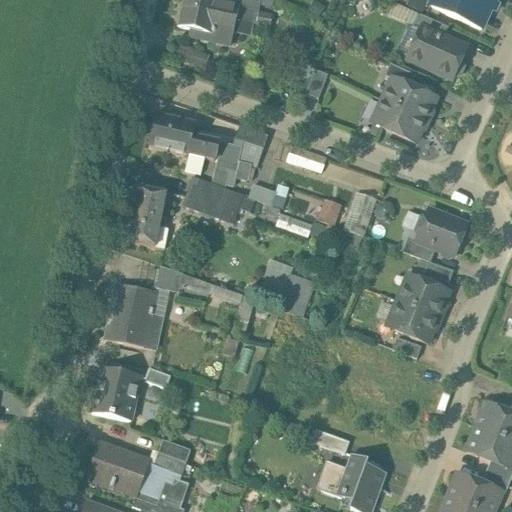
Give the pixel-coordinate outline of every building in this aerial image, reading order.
[(183,0),(182,9),(236,21),(239,8),(238,8),(224,4),(224,0),(183,0)] [(239,0),(238,8),(239,8),(258,12),(259,8),(271,10),(273,2),(269,0),(239,0)] [(430,0),(427,8),(484,34),(499,0),(430,0)] [(236,21),(255,26),(258,15),(258,12),(239,8),(236,21)] [(236,21),(182,9),(177,28),(189,31),(211,36),(209,43),(230,48),(233,34),(236,21)] [(258,15),(255,26),(269,28),(271,17),(258,15)] [(413,27),(420,30),(422,26),(446,37),(449,30),(419,15),(413,27)] [(252,39),(255,26),(236,21),(233,34),(252,39)] [(446,37),(422,26),(420,30),(405,63),(453,85),(470,48),(446,37)] [(211,36),(189,31),(188,38),(209,43),(211,36)] [(175,44),(170,57),(205,71),(210,58),(175,44)] [(416,77),(390,65),(385,77),(392,81),(392,80),(411,88),(416,77)] [(315,72),(305,96),(318,101),(328,77),(315,72)] [(411,88),(392,80),(392,81),(382,102),(426,122),(436,100),(411,88)] [(426,122),(382,102),(372,125),(415,145),(426,122)] [(194,124),(157,116),(150,148),(187,157),(188,156),(214,162),(218,144),(191,137),(194,124)] [(235,141),(263,151),(268,138),(240,128),(235,141)] [(235,141),(233,147),(242,150),(240,158),(241,159),(241,161),(246,162),(245,166),(247,167),(257,170),(263,151),(235,141)] [(221,145),(216,169),(226,172),(233,147),(221,145)] [(242,150),(233,147),(226,172),(228,172),(236,174),(240,158),(242,150)] [(293,148),(287,164),(321,176),(327,160),(293,148)] [(241,159),(240,158),(236,174),(245,176),(247,167),(245,166),(246,162),(241,161),(241,159)] [(216,169),(212,186),(217,188),(224,191),(228,172),(226,172),(216,169)] [(212,186),(192,179),(182,208),(207,217),(212,201),(217,188),(212,186)] [(277,196),(272,208),(282,211),(289,190),(280,186),(277,196)] [(212,201),(239,211),(244,198),(224,191),(217,188),(212,201)] [(250,200),(263,204),(272,208),(277,196),(254,188),(250,200)] [(166,195),(139,189),(128,244),(165,252),(168,232),(159,230),(166,195)] [(376,201),(356,195),(343,233),(362,239),(376,201)] [(244,198),(239,211),(257,218),(263,204),(250,200),(244,198)] [(317,220),(334,227),(342,206),(325,199),(317,220)] [(212,201),(207,217),(233,227),(239,211),(212,201)] [(469,224),(428,209),(416,243),(415,246),(435,254),(456,261),(469,224)] [(362,240),(314,224),(309,238),(357,255),(362,240)] [(431,265),(435,254),(415,246),(416,243),(408,240),(403,255),(427,263),(431,265)] [(193,280),(212,287),(254,303),(261,283),(200,261),(193,280)] [(456,274),(431,265),(427,263),(422,278),(451,290),(456,274)] [(183,277),(160,268),(156,290),(179,295),(180,289),(183,277)] [(453,294),(407,275),(395,302),(443,322),(453,294)] [(293,276),(281,312),(304,321),(317,285),(293,276)] [(193,280),(183,277),(180,289),(209,296),(212,287),(193,280)] [(156,294),(119,287),(113,316),(110,315),(107,330),(110,330),(107,343),(144,350),(156,294)] [(212,287),(209,296),(239,307),(229,334),(241,338),(254,303),(212,287)] [(431,349),(443,322),(395,302),(384,330),(431,349)] [(397,341),(393,353),(421,363),(425,351),(397,341)] [(140,380),(101,371),(92,415),(130,423),(140,380)] [(170,379),(149,371),(144,383),(166,391),(170,379)] [(511,416),(509,415),(485,405),(476,429),(511,444),(511,416)] [(511,467),(511,444),(476,429),(466,454),(490,463),(510,472),(511,471),(511,467)] [(349,444),(315,432),(311,445),(344,457),(349,444)] [(190,452),(162,442),(158,455),(185,465),(190,452)] [(148,464),(99,446),(86,480),(110,489),(110,490),(112,491),(113,490),(136,498),(137,494),(148,464)] [(185,465),(158,455),(153,467),(181,478),(185,465)] [(367,463),(351,457),(346,471),(326,464),(326,466),(329,468),(320,493),(344,501),(346,497),(356,501),(352,511),(350,511),(349,511),(372,511),(380,491),(376,489),(381,475),(365,469),(367,463)] [(510,472),(490,463),(486,475),(510,484),(511,478),(511,471),(510,472)] [(510,484),(486,475),(481,486),(501,494),(501,495),(505,496),(510,484)] [(481,486),(457,476),(447,500),(476,511),(494,511),(501,495),(501,494),(481,486)] [(173,481),(170,491),(162,488),(157,502),(137,494),(136,498),(132,509),(139,511),(184,511),(181,511),(189,486),(173,481)] [(476,511),(447,500),(442,511),(476,511)]
